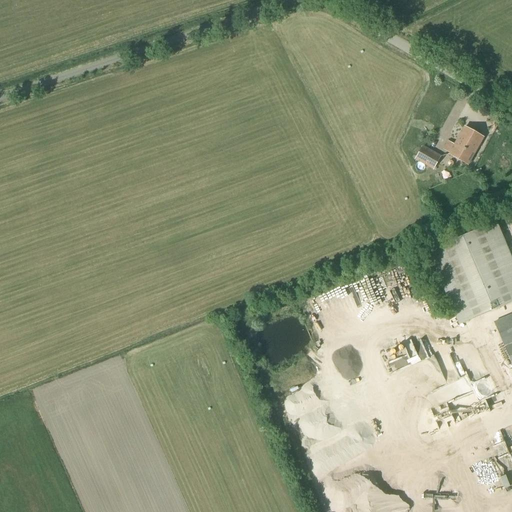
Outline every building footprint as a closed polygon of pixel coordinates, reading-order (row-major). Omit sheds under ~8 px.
[(468,165),(483,138),(464,127),(449,155),(468,165)] [(433,171),(441,156),(422,146),(414,160),(433,171)] [(458,325),(511,302),(511,259),(496,222),(427,251),(458,325)] [(350,286),(328,297),(336,313),(358,303),(350,286)] [(317,298),(309,301),(315,316),(331,310),(325,294),(317,297),(317,298)] [(511,367),(511,314),(493,322),(511,367)] [(412,511),(405,503),(399,507),(402,511),(412,511)]
